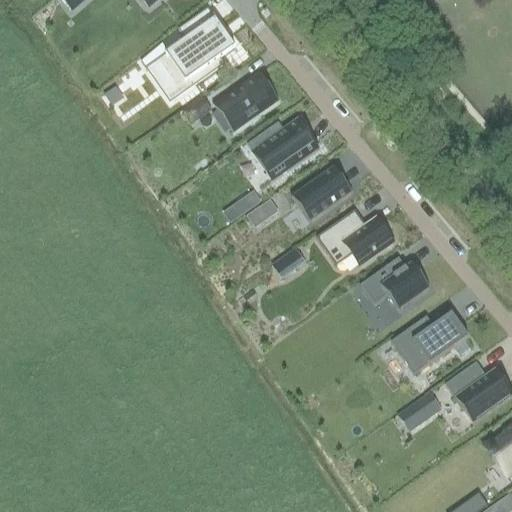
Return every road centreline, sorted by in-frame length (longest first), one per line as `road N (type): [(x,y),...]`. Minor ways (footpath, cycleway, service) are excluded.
road 1 (residential): [(246,0),(251,18),(511,329)]
road 2 (tertiary): [(511,227),(316,0)]
